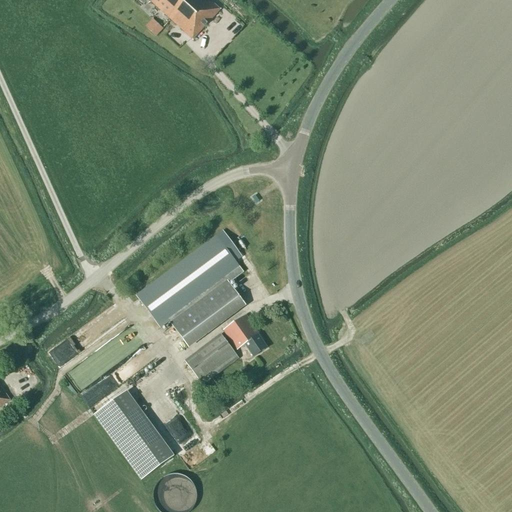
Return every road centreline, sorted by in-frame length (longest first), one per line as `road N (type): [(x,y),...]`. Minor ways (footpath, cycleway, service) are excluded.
road 1 (tertiary): [(431,511),(339,387),(304,318),(289,239),(293,173)]
road 2 (tertiary): [(95,279),(214,184),(246,171),(293,173)]
road 3 (unclassified): [(95,279),(0,78)]
road 4 (tertiary): [(293,173),(337,66),(392,0)]
